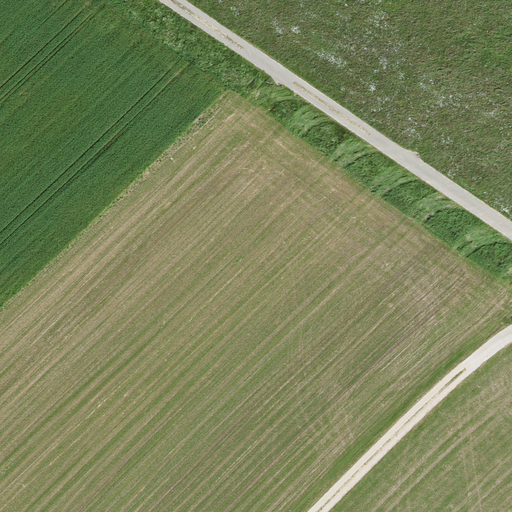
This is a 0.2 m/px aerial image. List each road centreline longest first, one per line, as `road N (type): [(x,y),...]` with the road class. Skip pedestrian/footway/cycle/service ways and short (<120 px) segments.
road 1 (track): [(180,0),(511,231)]
road 2 (track): [(304,511),(445,378),(511,337)]
